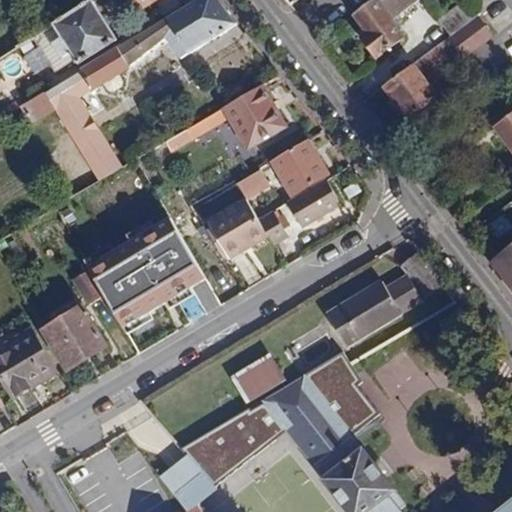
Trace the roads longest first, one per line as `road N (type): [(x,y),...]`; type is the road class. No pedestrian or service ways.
road 1 (unclassified): [(414,210),(0,462)]
road 2 (residential): [(292,49),(414,210)]
road 3 (unknown): [(115,206),(205,337)]
road 4 (residential): [(414,210),(511,332)]
